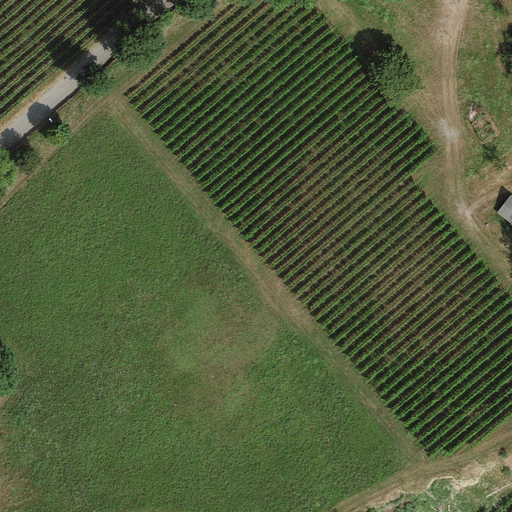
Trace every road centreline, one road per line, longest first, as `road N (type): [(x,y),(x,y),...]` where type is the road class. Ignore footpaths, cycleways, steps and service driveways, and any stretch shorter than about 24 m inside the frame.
road 1 (track): [(458,0),(448,102),(462,188),(484,228)]
road 2 (residential): [(0,140),(167,0)]
